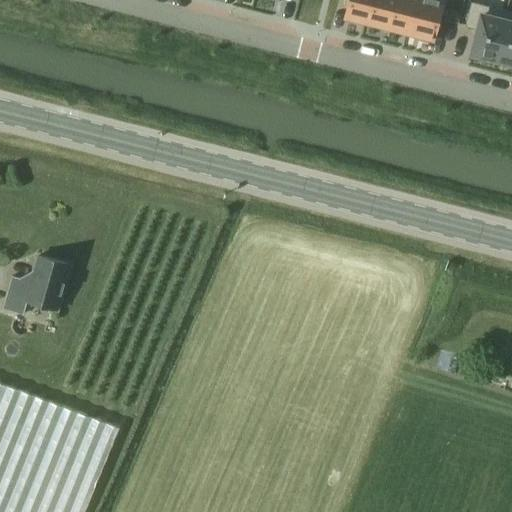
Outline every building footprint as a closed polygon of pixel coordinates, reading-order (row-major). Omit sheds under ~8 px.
[(349,5),(345,18),(368,24),(374,0),(346,0),(346,4),(349,5)] [(374,0),(368,24),(379,26),(389,29),(396,0),(374,0)] [(396,0),(389,29),(410,34),(418,0),(396,0)] [(418,0),(410,34),(433,40),(443,0),(418,0)] [(471,2),(464,27),(477,31),(471,55),(472,55),(478,56),(477,59),(493,63),(506,11),(471,2)] [(511,12),(506,11),(493,63),(510,67),(510,64),(511,64),(511,12)] [(2,309),(23,315),(27,303),(56,311),(69,265),(39,256),(31,282),(12,277),(7,293),(2,309)]
